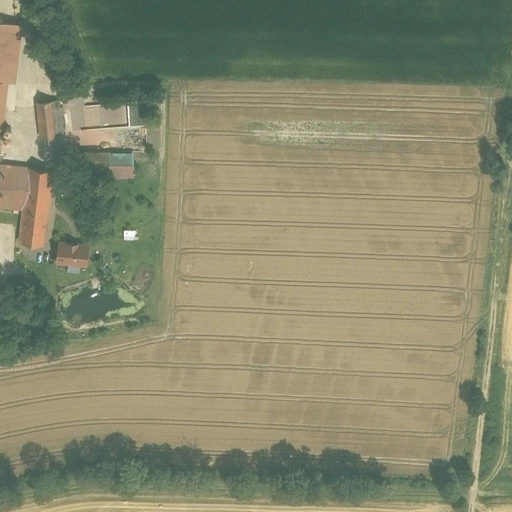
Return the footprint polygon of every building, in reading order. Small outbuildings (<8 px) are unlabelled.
[(22,24),(0,21),(0,79),(8,81),(15,82),(22,24)] [(60,99),(37,102),(41,136),(64,134),(60,99)] [(108,151),(84,150),(84,176),(108,176),(108,153),(108,151)] [(134,153),(108,153),(108,176),(134,176),(134,153)] [(0,163),(0,204),(25,207),(25,206),(41,207),(42,195),(49,196),(52,169),(0,163)] [(41,207),(25,206),(25,207),(21,241),(43,244),(49,196),(42,195),(41,207)] [(6,241),(0,248),(0,255),(5,260),(15,249),(6,241)] [(88,244),(77,243),(77,242),(69,242),(60,241),(57,260),(70,261),(70,263),(80,264),(81,262),(86,263),(88,244)]
